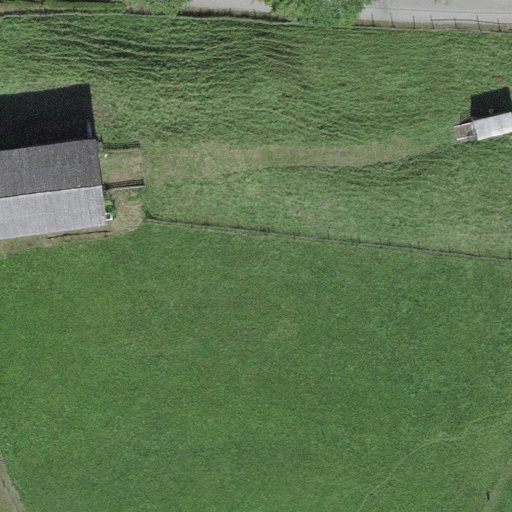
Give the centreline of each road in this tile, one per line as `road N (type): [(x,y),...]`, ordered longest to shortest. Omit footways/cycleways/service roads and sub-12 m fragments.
road 1 (track): [(122,169),(359,153),(511,124)]
road 2 (residential): [(335,0),(511,12)]
